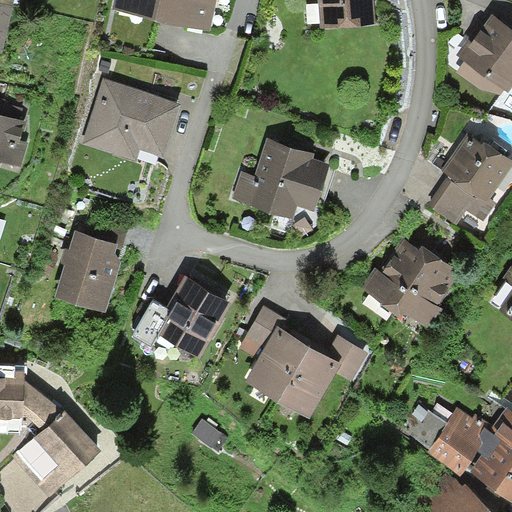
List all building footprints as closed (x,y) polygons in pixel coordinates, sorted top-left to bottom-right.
[(0,0),(0,56),(3,57),(16,0),(0,0)] [(115,0),(113,12),(209,32),(216,0),(115,0)] [(318,0),(322,32),(377,27),(375,0),(318,0)] [(511,19),(494,7),(461,49),(509,84),(511,78),(511,19)] [(181,97),(104,73),(83,140),(138,157),(140,154),(157,159),(160,149),(165,150),(181,97)] [(0,108),(0,154),(22,161),(29,138),(19,135),(25,116),(0,108)] [(511,163),(511,154),(471,128),(445,167),(472,185),(471,188),(446,172),(428,200),(458,220),(466,207),(487,220),(501,198),(493,193),(511,163)] [(256,171),(242,166),(232,195),(294,214),(299,201),(316,205),(329,159),(312,154),(315,146),(267,132),(256,171)] [(101,229),(78,222),(71,244),(67,243),(63,256),(66,257),(57,287),(106,302),(117,265),(121,254),(116,244),(117,241),(123,243),(130,218),(107,210),(101,229)] [(396,301),(406,308),(409,304),(431,319),(443,303),(437,299),(462,264),(425,238),(420,245),(405,235),(381,268),(377,265),(365,281),(373,287),(365,298),(387,313),(396,301)] [(511,260),(504,272),(511,277),(511,280),(499,300),(511,308),(511,260)] [(233,294),(187,268),(170,298),(154,289),(132,328),(149,338),(158,323),(202,348),(233,294)] [(277,316),(286,321),(289,314),(264,300),(240,344),(257,353),(277,316)] [(277,316),(257,353),(246,372),(313,409),(336,367),(344,353),(330,346),(286,321),(277,316)] [(344,353),(336,367),(352,376),(368,346),(339,330),(330,346),(344,353)] [(25,362),(0,361),(0,417),(24,418),(24,410),(25,374),(25,362)] [(43,424),(64,404),(25,374),(24,410),(43,424)] [(462,467),(467,459),(490,425),(459,404),(450,419),(421,400),(405,424),(433,443),(431,446),(462,467)] [(490,425),(467,459),(511,489),(511,403),(507,400),(490,425)] [(101,441),(64,404),(43,424),(14,453),(50,490),(101,441)] [(222,427),(203,416),(194,430),(213,441),(222,427)] [(434,511),(433,511),(502,511),(456,468),(424,501),(434,511)]
